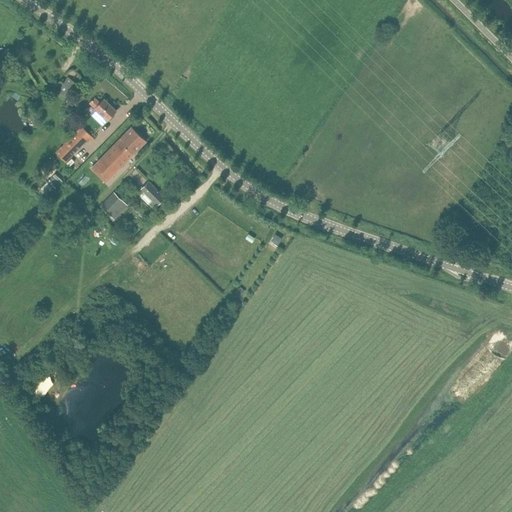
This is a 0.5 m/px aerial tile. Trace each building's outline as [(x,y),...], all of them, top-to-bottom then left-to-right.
[(77,84),(69,78),(59,91),(67,96),(77,84)] [(103,125),(107,120),(108,120),(116,111),(103,98),(99,102),(94,98),(90,103),(99,112),(97,115),(96,118),(103,125)] [(73,154),(91,136),(81,126),(63,144),(65,146),(57,153),(73,168),(80,161),(73,154)] [(146,140),(132,126),(92,167),(106,181),(146,140)] [(157,205),(164,197),(148,181),(141,189),(157,205)] [(114,217),(127,204),(115,193),(102,206),(114,217)] [(273,240),(278,243),(281,238),(276,235),(273,240)]
